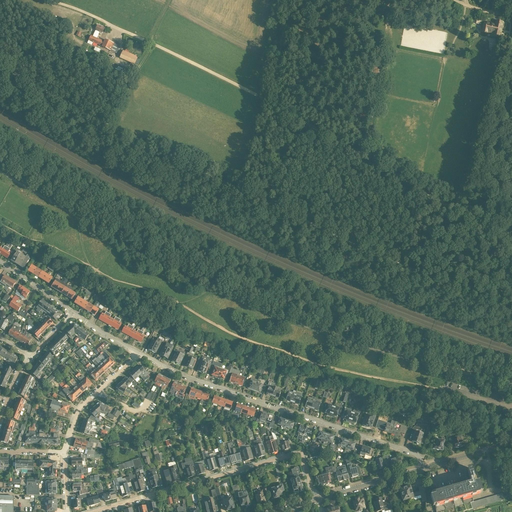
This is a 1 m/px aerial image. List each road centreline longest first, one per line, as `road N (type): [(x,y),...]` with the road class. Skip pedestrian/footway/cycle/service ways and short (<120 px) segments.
road 1 (track): [(0,65),(175,159),(511,315)]
road 2 (track): [(476,218),(258,95),(50,0)]
road 3 (residential): [(138,353),(196,381),(417,455),(423,468)]
road 4 (residential): [(91,511),(291,455),(303,462),(315,499)]
road 5 (residential): [(64,451),(78,409),(138,353)]
